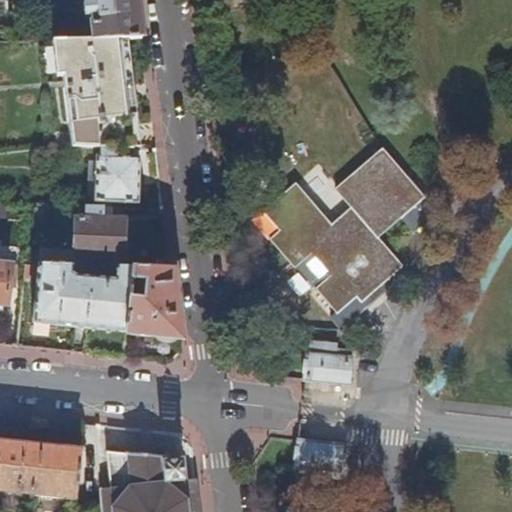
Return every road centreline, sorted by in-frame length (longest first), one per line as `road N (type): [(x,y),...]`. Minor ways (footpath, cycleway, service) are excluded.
road 1 (unclassified): [(167,0),(217,404)]
road 2 (residential): [(217,404),(0,381)]
